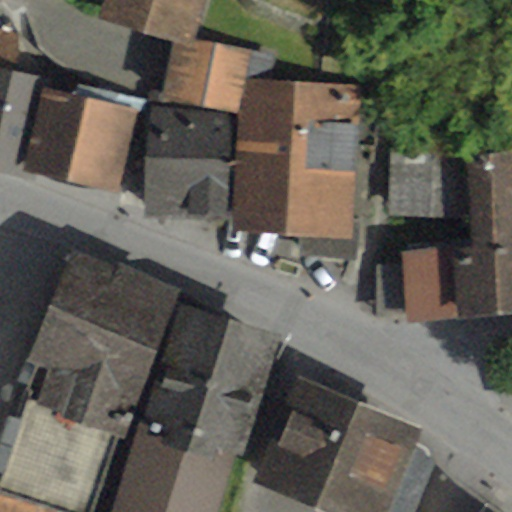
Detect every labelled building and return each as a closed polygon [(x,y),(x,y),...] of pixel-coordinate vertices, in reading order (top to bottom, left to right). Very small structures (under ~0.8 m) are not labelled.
[(106,0),(100,22),(174,44),(194,50),(197,41),(208,0),(106,0)] [(16,30),(0,27),(0,173),(24,179),(24,174),(41,90),(44,79),(28,75),(30,63),(18,61),(22,40),(16,30)] [(197,41),(194,50),(174,44),(164,103),(241,116),(243,79),(278,81),(280,57),(197,41)] [(360,86),(278,81),(243,79),(241,116),(235,224),(235,234),(302,237),(301,257),(357,260),(359,219),(353,219),(360,86)] [(75,96),(41,90),(24,174),(121,194),(143,101),(77,87),(75,96)] [(241,116),(151,109),(146,223),(235,224),(241,116)] [(453,150),(390,149),(389,218),(452,219),(453,150)] [(511,154),(467,157),(470,250),(402,254),(403,265),(406,314),(407,326),(458,321),(458,325),(511,318),(511,154)] [(182,294),(74,255),(28,367),(39,371),(2,491),(0,490),(0,511),(96,511),(122,440),(128,441),(182,294)] [(406,314),(403,265),(376,266),(377,316),(406,314)] [(284,338),(181,304),(141,427),(238,457),(245,460),(284,338)] [(423,429),(299,379),(255,485),(322,511),(412,511),(434,460),(414,451),(423,429)] [(220,511),(238,457),(141,427),(113,511),(220,511)]
